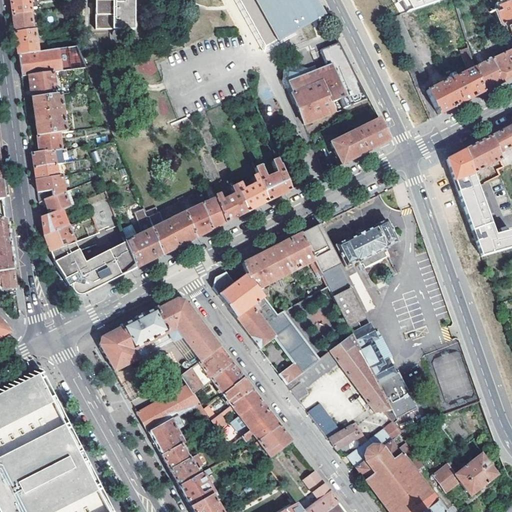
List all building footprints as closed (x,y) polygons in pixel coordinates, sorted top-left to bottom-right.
[(12,14),(30,11),(31,11),(29,0),(10,0),(11,4),(12,14)] [(95,0),(96,30),(134,29),(134,0),(95,0)] [(318,0),(256,0),(280,41),(327,15),(318,0)] [(406,3),(410,11),(444,0),(398,0),(401,5),(406,3)] [(508,29),(511,27),(511,2),(500,7),(499,8),(500,11),(497,12),(502,27),(506,25),(508,29)] [(406,3),(401,5),(406,13),(410,11),(406,3)] [(14,29),(15,32),(33,30),(30,11),(12,14),(14,29)] [(425,78),(397,16),(389,19),(386,20),(401,53),(414,82),(425,78)] [(17,51),(18,54),(38,51),(35,29),(33,30),(15,32),(17,51)] [(511,40),(511,37),(510,37),(502,40),(505,47),(511,43),(511,40)] [(49,50),(77,46),(74,39),(48,43),(49,50)] [(322,71),(335,65),(349,100),(343,102),(347,111),(370,101),(346,43),(316,56),(322,71)] [(21,77),(29,75),(52,72),(86,68),(77,46),(49,50),(38,51),(18,54),(19,65),(21,77)] [(426,91),(438,115),(461,104),(482,93),(474,69),(467,47),(459,50),(466,71),(454,77),(453,74),(446,77),(448,80),(442,82),(441,80),(435,83),(436,86),(426,91)] [(511,52),(511,51),(491,61),(502,83),(511,77),(511,52)] [(137,78),(157,75),(154,58),(134,61),(137,78)] [(502,83),(491,61),(474,69),(482,93),(498,85),(502,83)] [(310,76),(292,74),(289,84),(294,96),(293,97),(305,127),(337,115),(334,106),(343,102),(349,100),(335,65),(322,71),(310,76)] [(32,98),(55,95),(52,72),(29,75),(32,98)] [(55,95),(32,98),(37,136),(59,133),(66,132),(61,94),(55,95)] [(378,146),(389,140),(387,135),(379,119),(356,131),(366,152),(378,146)] [(511,125),(490,137),(497,154),(511,146),(511,125)] [(354,158),(366,152),(356,131),(330,143),(341,165),(354,158)] [(40,153),(61,150),(59,133),(37,136),(40,153)] [(489,165),(499,161),(497,154),(490,137),(476,144),(467,149),(463,151),(471,174),(477,171),(486,167),(486,169),(490,167),(489,165)] [(33,167),(55,164),(62,163),(61,150),(40,153),(32,154),(33,163),(33,167)] [(463,151),(444,160),(480,257),(511,247),(511,237),(510,231),(494,236),(471,174),(463,151)] [(279,196),(290,190),(280,163),(273,166),(276,173),(267,177),(264,171),(258,174),(258,175),(268,202),(279,196)] [(35,180),(57,176),(55,164),(33,167),(35,177),(35,180)] [(492,180),(500,176),(498,170),(489,173),(492,180)] [(235,183),(230,172),(222,176),(223,181),(226,179),(229,185),(235,183)] [(241,183),(236,186),(246,213),(257,207),(268,202),(258,175),(251,178),(254,184),(243,189),(241,183)] [(51,190),(53,196),(64,192),(61,176),(57,176),(35,180),(36,189),(37,192),(51,190)] [(209,198),(211,197),(214,196),(208,182),(203,184),(209,198)] [(219,194),(214,197),(224,224),(236,218),(246,213),(236,186),(231,188),(233,195),(222,200),(219,194)] [(38,202),(44,200),(53,196),(51,190),(37,192),(38,197),(38,202)] [(49,214),(62,209),(69,206),(64,192),(53,196),(44,200),(49,214)] [(195,199),(193,195),(184,199),(186,203),(195,199)] [(211,199),(201,205),(211,230),(217,227),(224,224),(214,197),(214,196),(211,197),(211,199)] [(150,197),(140,201),(143,209),(146,216),(153,212),(154,215),(157,213),(158,213),(157,212),(150,197)] [(188,211),(184,214),(196,238),(204,234),(211,230),(201,205),(188,211)] [(41,222),(43,235),(68,225),(62,209),(49,214),(41,218),(41,222)] [(140,266),(162,255),(146,218),(146,216),(143,209),(133,213),(141,235),(125,242),(135,269),(140,266)] [(161,224),(157,213),(154,215),(146,218),(162,255),(178,247),(196,238),(184,214),(183,213),(161,224)] [(0,271),(13,269),(8,234),(6,221),(0,219),(0,271)] [(397,242),(387,220),(373,226),(374,228),(348,241),(347,240),(335,246),(346,268),(358,262),(385,248),(397,242)] [(328,286),(352,334),(392,410),(384,411),(393,422),(394,424),(405,415),(418,409),(400,373),(396,374),(389,361),(393,358),(382,336),(377,338),(370,325),(363,329),(359,322),(366,318),(351,288),(334,296),(328,284),(344,275),(337,261),(339,260),(320,224),(301,234),(323,277),(328,286)] [(50,252),(74,242),(68,225),(43,235),(48,248),(50,252)] [(106,231),(115,248),(124,242),(116,226),(106,231)] [(323,277),(301,234),(283,243),(278,246),(291,272),(310,263),(318,279),(323,277)] [(50,252),(54,262),(78,252),(74,242),(50,252)] [(115,248),(97,257),(87,262),(84,264),(78,252),(54,262),(71,289),(72,291),(73,292),(74,294),(76,295),(79,295),(81,295),(83,295),(85,294),(90,291),(135,269),(125,242),(124,242),(115,248)] [(291,272),(278,246),(250,260),(242,264),(247,274),(258,289),(291,272)] [(81,252),(87,262),(97,257),(91,247),(81,252)] [(385,248),(358,262),(360,267),(363,265),(365,269),(386,258),(384,254),(388,252),(385,248)] [(13,269),(0,271),(0,284),(3,284),(4,298),(17,296),(17,294),(13,270),(13,269)] [(212,288),(258,350),(274,338),(293,365),(289,368),(296,377),(318,360),(283,313),(279,314),(276,316),(259,291),(258,289),(247,274),(234,284),(225,273),(215,278),(212,288)] [(344,275),(328,284),(334,296),(351,288),(344,275)] [(263,290),(259,291),(276,316),(279,314),(263,290)] [(115,371),(146,355),(141,347),(169,332),(174,342),(183,337),(201,361),(219,347),(184,301),(176,298),(157,308),(157,307),(137,317),(119,326),(120,327),(114,330),(101,337),(100,344),(107,358),(115,371)] [(0,337),(4,336),(10,332),(0,321),(0,337)] [(146,355),(174,342),(169,332),(141,347),(146,355)] [(290,390),(297,400),(308,392),(305,388),(338,363),(374,413),(384,411),(392,410),(352,334),(318,360),(296,377),(300,383),(290,390)] [(183,337),(174,342),(193,367),(201,361),(183,337)] [(209,378),(210,380),(232,364),(229,360),(219,347),(201,361),(193,367),(181,376),(187,386),(192,394),(201,387),(197,381),(201,378),(200,376),(204,373),(206,375),(204,377),(206,380),(209,378)] [(222,396),(243,379),(241,375),(232,364),(210,380),(218,390),(216,392),(218,394),(220,393),(222,396)] [(289,368),(279,376),(285,385),(296,377),(289,368)] [(40,376),(0,394),(0,496),(7,511),(108,511),(42,380),(40,376)] [(300,383),(296,377),(285,385),(290,390),(300,383)] [(112,511),(45,378),(42,380),(108,511),(112,511)] [(228,404),(230,406),(252,390),(249,387),(243,379),(222,396),(226,401),(224,403),(226,405),(228,404)] [(194,408),(199,405),(192,394),(187,386),(168,397),(179,416),(194,408)] [(237,416),(259,399),(257,396),(252,390),(230,406),(217,416),(210,422),(213,427),(217,432),(226,425),(221,417),(232,409),(237,416)] [(138,414),(149,433),(178,417),(179,416),(168,397),(138,414)] [(249,431),(270,414),(268,411),(259,399),(237,416),(235,417),(238,420),(240,419),(249,431)] [(319,403),(306,413),(327,440),(328,439),(341,431),(319,403)] [(199,405),(194,408),(208,430),(209,429),(213,427),(210,422),(203,410),(199,405)] [(217,416),(209,405),(203,410),(210,422),(217,416)] [(257,442),(279,426),(277,423),(270,414),(249,431),(240,437),(244,443),(248,439),(249,436),(251,434),(257,442)] [(183,427),(178,417),(149,433),(151,437),(161,456),(184,444),(177,431),(183,427)] [(355,422),(341,431),(328,439),(336,451),(357,438),(363,434),(355,422)] [(361,446),(347,456),(350,461),(371,490),(372,489),(389,511),(445,511),(416,473),(423,467),(399,436),(402,434),(401,433),(394,424),(393,422),(367,441),(361,446)] [(230,424),(220,431),(227,440),(237,433),(230,424)] [(288,438),(279,426),(257,442),(255,444),(258,446),(260,445),(269,458),(291,442),(288,438)] [(213,427),(209,429),(218,444),(223,441),(217,432),(213,427)] [(401,433),(402,434),(403,435),(411,446),(417,441),(417,439),(409,429),(401,433)] [(363,434),(357,438),(361,446),(367,441),(363,434)] [(169,470),(191,458),(190,456),(188,457),(183,448),(188,446),(186,442),(184,444),(161,456),(168,467),(169,470)] [(449,462),(432,475),(445,492),(459,482),(470,496),(496,475),(480,454),(457,473),(449,462)] [(191,458),(169,470),(177,484),(179,487),(201,475),(199,472),(197,473),(195,470),(202,465),(196,456),(191,458)] [(234,460),(238,466),(243,462),(239,456),(234,460)] [(211,475),(208,470),(201,475),(179,487),(187,503),(190,507),(212,495),(203,479),(211,475)] [(321,481),(314,472),(302,481),(318,501),(303,511),(325,511),(337,503),(321,481)] [(212,495),(190,507),(192,511),(230,511),(229,509),(222,511),(221,511),(214,498),(217,497),(215,493),(212,495)] [(325,511),(344,511),(337,503),(325,511)]
